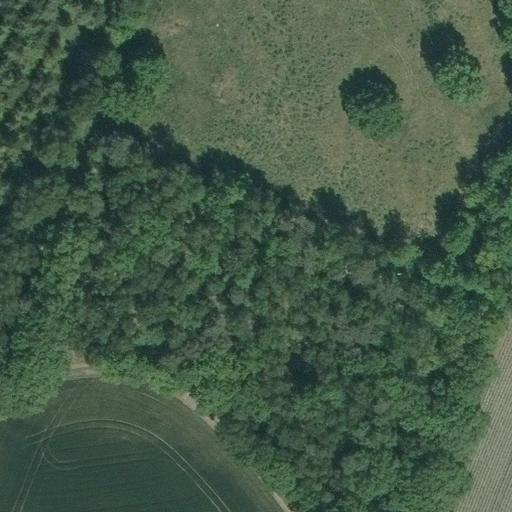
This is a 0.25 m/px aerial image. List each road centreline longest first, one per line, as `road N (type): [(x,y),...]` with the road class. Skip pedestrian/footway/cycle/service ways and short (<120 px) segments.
road 1 (track): [(153,0),(102,137),(118,276),(171,360),(241,418)]
road 2 (track): [(102,137),(14,355),(0,361)]
road 3 (track): [(171,360),(88,337),(14,355)]
